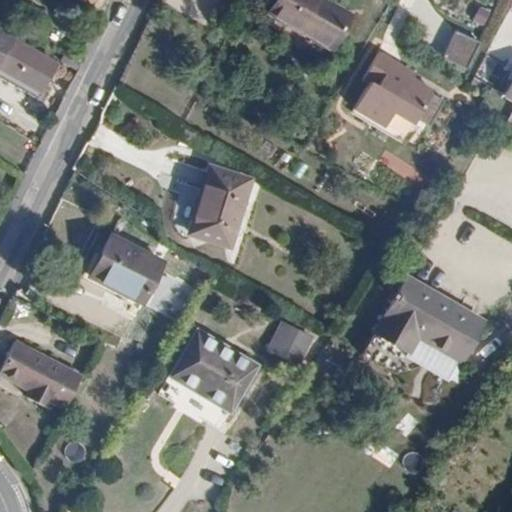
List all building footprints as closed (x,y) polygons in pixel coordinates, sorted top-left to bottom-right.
[(278,0),(273,11),(332,47),(351,16),(324,0),(278,0)] [(0,33),(0,75),(44,100),(48,93),(44,91),(58,65),(0,33)] [(391,71),(394,65),(381,57),(365,84),(370,88),(356,115),(406,142),(432,95),(413,84),(391,71)] [(417,78),(394,65),(391,71),(413,84),(417,78)] [(511,105),(511,73),(498,98),(511,105)] [(229,247),(250,184),(213,172),(193,234),(229,247)] [(160,262),(116,239),(95,281),(138,303),(160,262)] [(477,322),(398,277),(368,331),(401,351),(411,333),(457,359),(477,322)] [(307,337),(279,323),(265,350),(293,365),(307,337)] [(252,364),(191,329),(162,377),(222,413),(252,364)] [(57,412),(76,379),(10,343),(0,361),(0,380),(23,393),(20,399),(40,410),(43,404),(57,412)]
